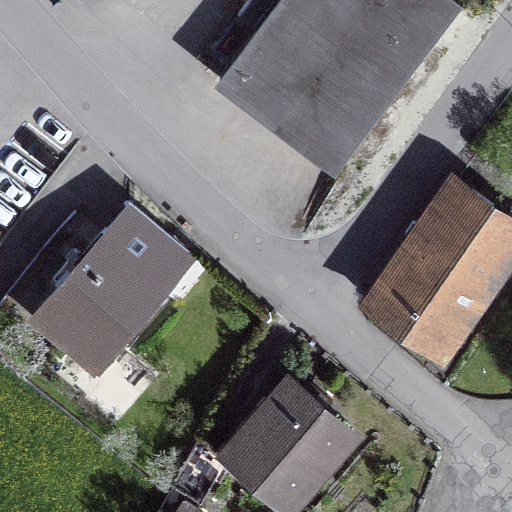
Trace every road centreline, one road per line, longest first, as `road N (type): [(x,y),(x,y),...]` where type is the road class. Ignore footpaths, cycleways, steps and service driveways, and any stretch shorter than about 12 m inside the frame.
road 1 (residential): [(320,299),(0,8)]
road 2 (residential): [(320,299),(511,47)]
road 3 (residential): [(465,461),(320,299)]
